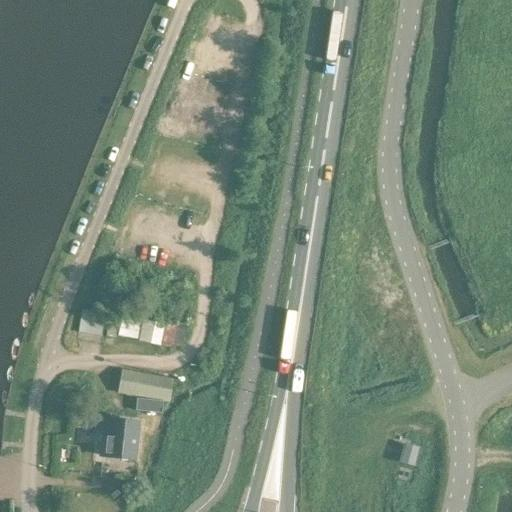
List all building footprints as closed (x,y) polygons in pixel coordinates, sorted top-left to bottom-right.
[(101,336),(104,316),(80,313),(78,333),(101,336)] [(118,335),(138,339),(142,320),(122,316),(118,335)] [(186,328),(143,319),(139,341),(170,347),(171,345),(182,347),(186,328)] [(117,392),(169,401),(173,380),(121,371),(117,392)] [(136,410),(163,413),(164,402),(137,398),(136,410)] [(138,423),(110,420),(108,433),(108,434),(102,434),(100,454),(106,455),(105,457),(135,460),(137,436),(138,423)] [(414,466),(418,449),(403,445),(399,463),(414,466)]
